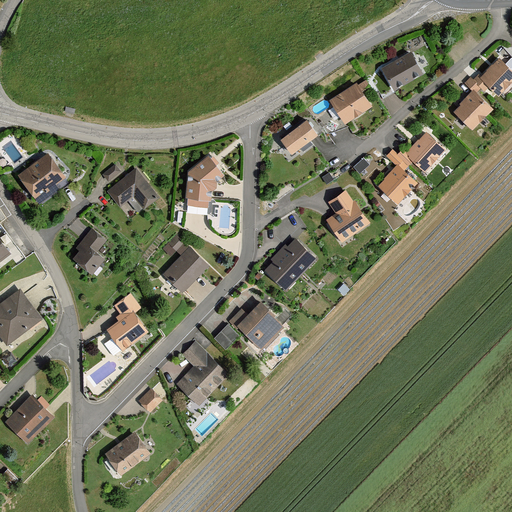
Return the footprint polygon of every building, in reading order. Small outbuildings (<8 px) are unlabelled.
[(422,73),(412,54),(382,69),(393,89),(422,73)] [(511,81),(511,68),(500,57),(481,77),(500,94),(511,81)] [(471,77),(466,83),(472,89),(474,86),(477,89),(480,86),(475,81),(471,77)] [(370,104),(357,82),(330,99),(343,120),(353,114),(355,117),(363,112),(361,109),(370,104)] [(473,130),(494,107),(474,89),(473,90),(468,96),(454,112),(473,130)] [(319,131),(307,116),(281,138),(293,153),(300,147),(303,151),(314,143),(310,138),(317,133),(319,131)] [(445,150),(426,132),(414,145),(407,153),(405,151),(400,156),(409,164),(413,160),(426,171),(445,150)] [(400,156),(393,150),(387,156),(398,166),(404,160),(400,156)] [(64,179),(44,152),(12,176),(32,202),(64,179)] [(225,172),(211,152),(189,171),(186,205),(188,205),(208,206),(209,206),(210,198),(211,189),(216,189),(218,186),(218,180),(217,178),(222,175),(225,172)] [(398,204),(418,183),(400,166),(392,174),(390,173),(387,176),(388,178),(380,187),(398,204)] [(110,182),(121,173),(116,167),(105,176),(110,182)] [(126,179),(109,193),(113,198),(119,205),(127,199),(130,203),(136,198),(144,209),(159,197),(138,170),(126,179)] [(344,192),(331,201),(339,213),(328,221),(342,240),(368,222),(354,203),(352,205),(344,192)] [(0,224),(0,241),(7,251),(16,263),(24,257),(0,225),(0,224)] [(82,240),(86,243),(96,251),(106,239),(92,228),(82,240)] [(306,247),(298,240),(283,257),(302,274),(317,257),(306,247)] [(86,243),(74,258),(98,276),(104,268),(100,265),(106,259),(96,251),(86,243)] [(209,264),(191,246),(162,275),(181,293),(184,290),(200,273),(209,264)] [(0,274),(16,263),(7,251),(0,256),(0,274)] [(302,274),(283,257),(268,274),(287,291),(302,274)] [(39,314),(21,288),(6,299),(10,304),(6,307),(2,301),(0,302),(0,326),(2,325),(13,340),(43,318),(39,314)] [(125,317),(134,311),(141,306),(132,293),(116,304),(117,306),(125,317)] [(269,309),(263,303),(250,317),(240,328),(252,340),(257,335),(268,345),(284,328),(267,312),(269,309)] [(240,328),(250,317),(242,310),(230,323),(237,330),(240,328)] [(125,317),(107,330),(122,351),(149,332),(134,311),(125,317)] [(239,336),(228,326),(215,340),(226,351),(239,336)] [(206,350),(197,341),(183,356),(195,368),(179,386),(201,406),(231,373),(206,350)] [(163,401),(152,390),(140,402),(152,413),(163,401)] [(34,397),(32,395),(14,415),(6,423),(29,445),(55,416),(54,416),(48,410),(34,397)] [(136,434),(106,455),(122,476),(151,455),(136,434)] [(18,480),(8,471),(3,477),(8,481),(3,487),(8,492),(18,480)]
